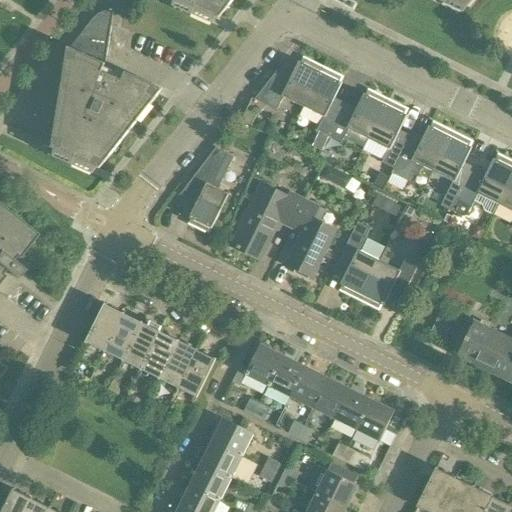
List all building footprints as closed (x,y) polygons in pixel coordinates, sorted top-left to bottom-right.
[(177,0),(216,17),(218,18),(232,0),(177,0)] [(96,167),(98,169),(157,95),(101,70),(105,62),(113,9),(112,8),(112,11),(105,11),(98,14),(93,19),(69,48),(67,47),(51,148),(53,148),(96,167)] [(285,97),(305,107),(324,68),(305,58),(303,63),(301,61),(291,81),(276,73),(256,99),(278,110),(285,97)] [(318,130),(331,136),(345,107),(334,102),(343,83),(341,81),(343,77),(324,68),(305,107),(325,117),(318,130)] [(360,134),(369,139),(389,100),(370,91),(368,95),(365,94),(356,113),(345,107),(331,136),(343,142),(345,138),(356,143),(360,134)] [(383,162),(395,168),(409,140),(398,134),(408,115),(405,114),(407,109),(389,100),(369,139),(389,149),(383,162)] [(248,110),(242,120),(253,125),(258,115),(248,110)] [(424,166),(434,171),(453,132),(435,123),(433,127),(430,126),(420,145),(409,140),(395,168),(392,173),(408,181),(424,166)] [(442,206),(454,213),(474,172),(463,167),(473,147),(470,146),(472,142),(453,132),(434,171),(454,181),(442,206)] [(220,188),(236,156),(218,147),(185,190),(201,198),(191,217),(194,219),(192,223),(211,232),(230,194),(220,188)] [(478,194),(499,204),(511,176),(511,161),(499,155),(497,160),(494,158),(485,177),(474,172),(454,213),(462,217),(467,215),(472,207),(478,194)] [(327,166),(321,177),(334,184),(339,172),(327,166)] [(511,176),(499,204),(511,210),(511,176)] [(280,220),(293,226),(306,199),(292,193),(290,198),(263,185),(233,243),(261,258),(280,220)] [(306,199),(293,226),(304,232),(289,263),(314,275),(336,231),(312,219),(318,206),(306,199)] [(17,259),(36,235),(0,206),(0,280),(3,277),(0,274),(4,270),(12,276),(19,267),(11,261),(14,257),(17,259)] [(451,218),(447,225),(455,229),(459,222),(451,218)] [(342,289),(361,299),(380,260),(360,250),(371,228),(359,221),(340,259),(351,264),(342,284),(344,285),(342,289)] [(380,260),(361,299),(379,308),(382,304),(384,305),(394,286),(405,291),(419,263),(407,257),(400,270),(380,260)] [(83,342),(103,351),(122,312),(103,303),(83,342)] [(103,351),(121,360),(140,321),(122,312),(103,351)] [(511,338),(474,320),(457,354),(511,381),(511,338)] [(121,360),(139,369),(159,330),(140,321),(121,360)] [(139,369),(158,379),(177,339),(159,330),(139,369)] [(158,379),(176,387),(195,348),(177,339),(158,379)] [(244,373),(267,384),(282,354),(259,343),(257,346),(254,344),(248,356),(252,358),(244,373)] [(195,348),(176,387),(195,397),(215,358),(195,348)] [(267,384),(289,395),(304,365),(282,354),(267,384)] [(289,395),(311,406),(326,376),(304,365),(289,395)] [(311,406),(333,417),(348,387),(326,376),(311,406)] [(333,417),(356,428),(371,398),(348,387),(333,417)] [(242,410),(252,414),(258,401),(249,397),(242,410)] [(371,398),(356,428),(379,439),(376,445),(388,452),(398,431),(386,425),(394,409),(371,398)] [(258,401),(252,414),(261,419),(267,406),(258,401)] [(222,417),(211,439),(241,454),(252,432),(222,417)] [(287,432),(296,437),(303,423),(293,419),(287,432)] [(303,423),(296,437),(305,441),(311,428),(303,423)] [(211,439),(199,462),(229,476),(241,454),(211,439)] [(331,454),(340,459),(347,446),(337,441),(331,454)] [(347,446),(340,459),(363,470),(369,457),(347,446)] [(268,458),(264,466),(276,472),(280,464),(268,458)] [(199,462),(188,484),(218,499),(229,476),(199,462)] [(356,475),(331,463),(328,471),(319,466),(308,488),(317,493),(317,492),(345,506),(356,485),(352,483),(356,475)] [(276,472),(264,466),(259,474),(271,481),(276,472)] [(415,505),(428,511),(436,511),(454,475),(435,466),(415,505)] [(286,467),(282,475),(294,481),(298,473),(286,467)] [(294,481),(282,475),(278,484),(290,490),(294,481)] [(436,511),(459,511),(473,484),(454,475),(436,511)] [(188,484),(177,506),(189,511),(211,511),(218,499),(188,484)] [(459,511),(481,511),(491,494),(473,484),(459,511)] [(0,511),(24,511),(32,497),(13,488),(0,511)] [(317,493),(307,511),(342,511),(345,506),(317,492),(317,493)] [(481,511),(504,511),(509,503),(491,494),(481,511)] [(24,511),(47,511),(50,506),(32,497),(24,511)] [(239,501),(236,508),(245,511),(260,511),(262,508),(249,502),(248,505),(239,501)]
